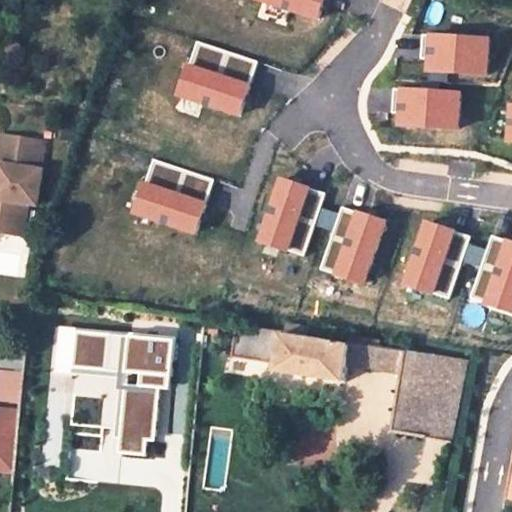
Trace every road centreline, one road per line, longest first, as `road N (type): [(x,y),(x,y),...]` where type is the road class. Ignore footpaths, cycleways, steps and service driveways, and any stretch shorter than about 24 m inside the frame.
road 1 (residential): [(511,197),(380,174),(353,147),(328,95),(390,8)]
road 2 (residential): [(485,511),(511,394)]
